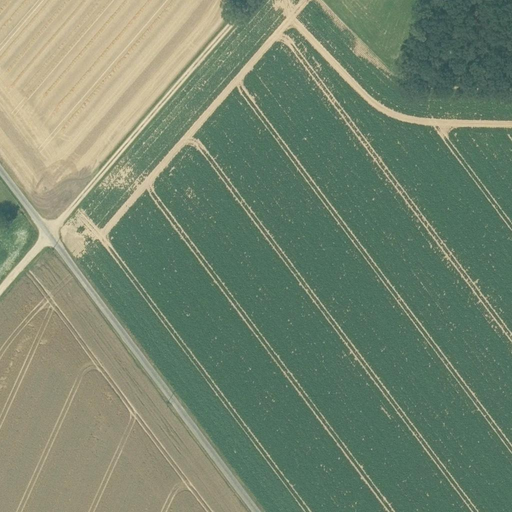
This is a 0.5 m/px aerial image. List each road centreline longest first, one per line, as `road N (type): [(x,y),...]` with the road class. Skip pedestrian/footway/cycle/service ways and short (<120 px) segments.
road 1 (unclassified): [(0,170),(257,511)]
road 2 (track): [(252,0),(47,234)]
